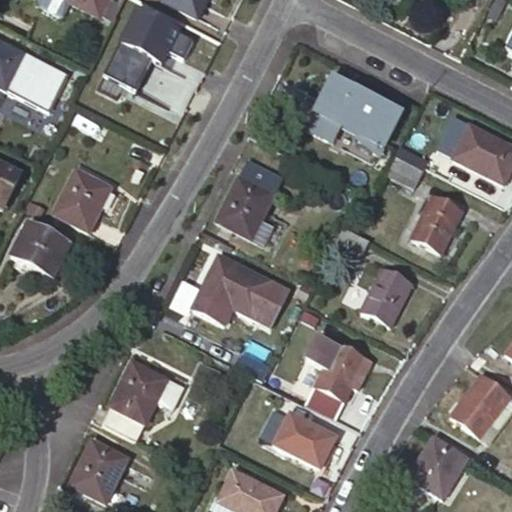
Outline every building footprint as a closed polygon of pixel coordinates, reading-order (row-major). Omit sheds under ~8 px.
[(108,0),(57,0),(98,21),(100,18),(108,0)] [(108,0),(100,18),(114,24),(125,0),(108,0)] [(196,22),(207,0),(163,0),(161,4),(196,22)] [(160,68),(177,34),(135,14),(118,48),(160,68)] [(0,91),(5,94),(23,58),(0,46),(0,91)] [(381,152),(399,116),(355,94),(336,130),(381,152)] [(502,188),(511,168),(511,152),(468,131),(452,163),(502,188)] [(431,155),(404,140),(393,159),(421,174),(431,155)] [(421,174),(393,159),(383,177),(412,192),(421,174)] [(259,225),(281,182),(246,165),(215,226),(250,243),(263,250),(272,232),(259,225)] [(0,212),(1,213),(20,177),(0,166),(0,212)] [(88,236),(109,192),(74,175),(52,218),(88,236)] [(440,259),(460,216),(431,202),(410,243),(440,259)] [(51,282),(68,249),(27,227),(9,260),(51,282)] [(368,244),(352,236),(342,232),(329,258),(355,271),(368,244)] [(251,321),(269,286),(217,260),(200,295),(251,321)] [(389,331),(410,289),(381,275),(360,317),(389,331)] [(334,351),(316,342),(305,364),(323,373),(305,409),(335,423),(351,390),(357,393),(370,367),(335,349),(334,351)] [(511,347),(503,357),(511,364),(511,347)] [(110,411),(101,428),(134,445),(155,405),(166,384),(131,366),(108,410),(110,411)] [(202,367),(194,382),(217,394),(225,379),(202,367)] [(509,403),(479,380),(449,420),(480,443),(509,403)] [(181,392),(166,384),(155,405),(170,413),(181,392)] [(511,404),(509,403),(480,443),(487,448),(511,413),(511,404)] [(288,419),(277,413),(262,442),(273,448),(288,419)] [(319,473),(336,441),(289,417),(288,419),(273,448),(272,449),(319,473)] [(466,464),(432,442),(406,482),(413,486),(427,494),(442,504),(466,464)] [(104,506),(126,463),(90,445),(68,489),(104,506)] [(228,511),(275,511),(281,500),(232,475),(217,506),(228,511)] [(427,494),(413,486),(408,494),(422,502),(427,494)]
